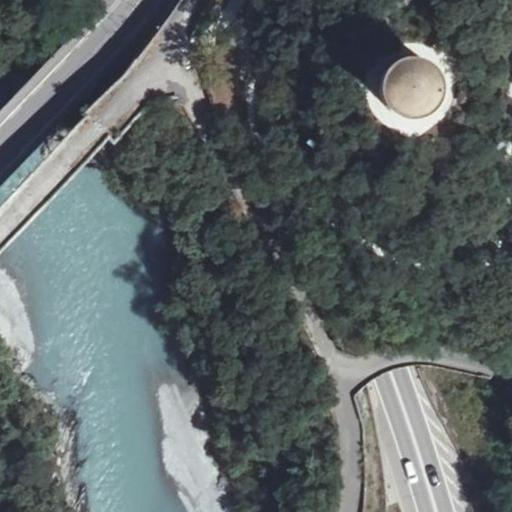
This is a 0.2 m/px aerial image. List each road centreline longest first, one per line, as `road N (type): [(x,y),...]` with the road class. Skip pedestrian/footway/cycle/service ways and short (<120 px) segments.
road 1 (trunk): [(222,0),(338,238),(436,511)]
road 2 (unclassified): [(192,0),(167,55),(303,290),(332,363)]
road 3 (primary): [(0,160),(149,0)]
road 4 (unclassified): [(332,363),(422,356),(511,369)]
road 5 (unclassified): [(332,363),(343,385),(357,481),(350,511)]
